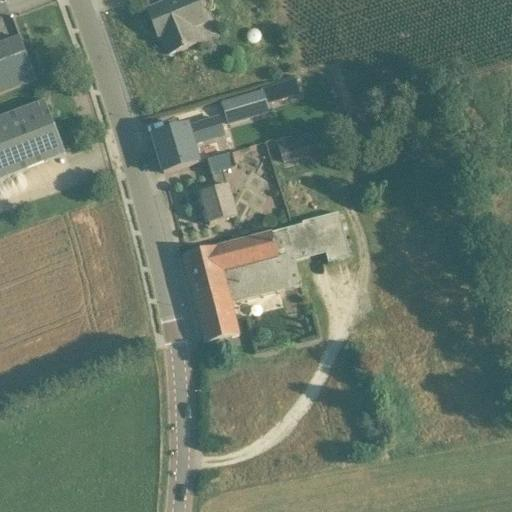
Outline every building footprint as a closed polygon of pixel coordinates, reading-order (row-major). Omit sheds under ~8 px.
[(163,40),(170,58),(201,45),(194,27),(206,22),(196,0),(175,0),(147,12),(156,33),(160,42),(163,40)] [(250,32),(248,35),(247,39),(248,42),(251,44),(255,45),(258,44),(260,41),(261,37),(260,34),(257,32),(253,31),(250,32)] [(20,38),(0,45),(0,180),(65,155),(45,103),(0,120),(0,94),(36,81),(20,38)] [(222,103),(228,127),(278,111),(271,88),(222,103)] [(153,137),(164,175),(198,165),(192,146),(221,137),(216,120),(185,130),(185,128),(172,132),(153,137)] [(277,146),(283,165),(331,149),(325,130),(277,146)] [(236,169),(232,155),(207,162),(216,192),(201,196),(210,226),(238,219),(229,188),(227,188),(223,173),(236,169)] [(231,306),(302,288),(296,263),(326,255),(329,264),(350,259),(339,215),(302,225),(303,226),(275,234),(184,257),(206,346),(239,337),(231,306)]
